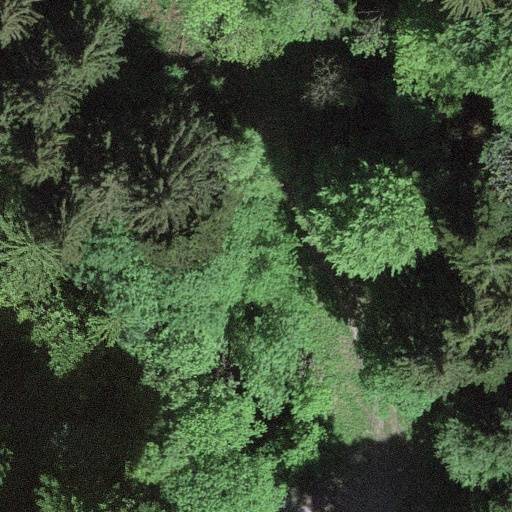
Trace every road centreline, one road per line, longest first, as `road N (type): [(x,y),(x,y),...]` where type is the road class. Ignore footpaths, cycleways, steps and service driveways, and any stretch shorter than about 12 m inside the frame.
road 1 (track): [(164,0),(188,51),(318,241),(382,367),(393,452),(384,511)]
road 2 (track): [(380,511),(0,416)]
